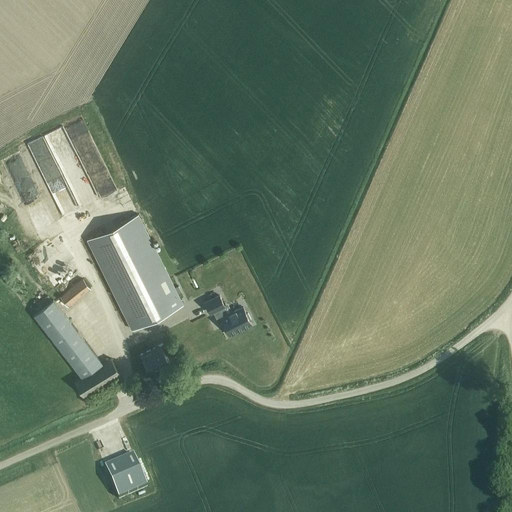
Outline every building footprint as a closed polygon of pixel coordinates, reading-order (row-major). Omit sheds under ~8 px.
[(83,118),(67,127),(89,170),(92,169),(98,180),(110,174),(104,161),(105,161),(83,118)] [(47,139),(77,201),(88,196),(58,134),(47,139)] [(30,149),(46,194),(57,190),(41,145),(30,149)] [(19,160),(8,165),(24,198),(28,196),(35,210),(42,206),(19,160)] [(73,217),(66,196),(52,200),(59,221),(73,217)] [(88,239),(132,329),(183,304),(138,214),(88,239)] [(45,256),(51,252),(46,245),(40,250),(45,256)] [(61,296),(69,306),(91,288),(84,279),(61,296)] [(229,334),(251,323),(250,320),(251,319),(248,313),(247,314),(243,307),(227,315),(223,306),(225,305),(220,295),(205,302),(210,312),(213,311),(215,316),(218,315),(220,318),(219,319),(221,318),(229,334)] [(75,381),(85,397),(121,374),(111,358),(103,363),(54,299),(34,314),(82,376),(75,381)] [(166,354),(172,352),(166,341),(140,354),(149,373),(170,362),(166,354)] [(134,455),(105,468),(119,499),(148,487),(134,455)]
